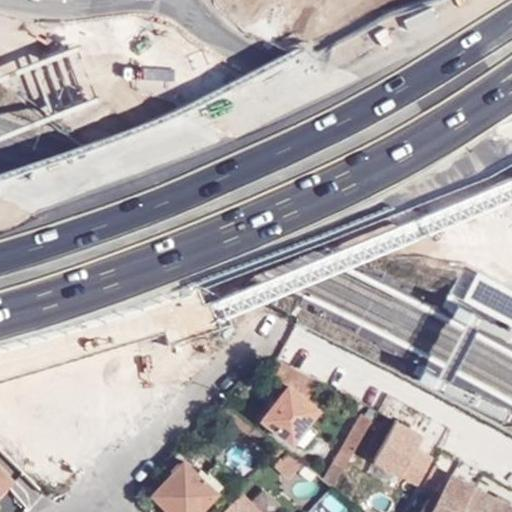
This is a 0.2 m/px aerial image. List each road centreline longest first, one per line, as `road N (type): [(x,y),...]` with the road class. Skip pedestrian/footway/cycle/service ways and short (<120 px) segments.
road 1 (motorway): [(0,285),(299,178),(511,70)]
road 2 (motorway): [(0,327),(178,274),(511,134)]
road 3 (motorway): [(501,0),(216,151),(8,224)]
road 4 (motorway): [(432,0),(182,126),(100,157),(8,224)]
road 5 (secondary): [(511,172),(229,53),(135,27)]
road 6 (residential): [(90,476),(214,340)]
